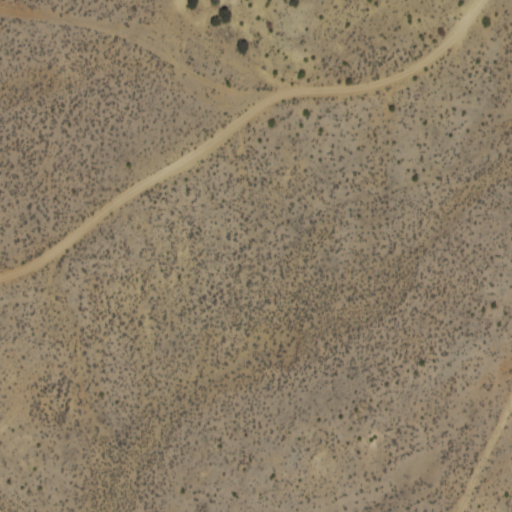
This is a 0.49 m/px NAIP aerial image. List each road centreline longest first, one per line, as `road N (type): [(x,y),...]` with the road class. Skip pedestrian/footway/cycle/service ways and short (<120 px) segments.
road 1 (track): [(0,279),(26,273),(259,106),(393,84),(469,24),(486,0)]
road 2 (track): [(0,9),(128,34),(259,106)]
road 3 (track): [(451,511),(511,387)]
